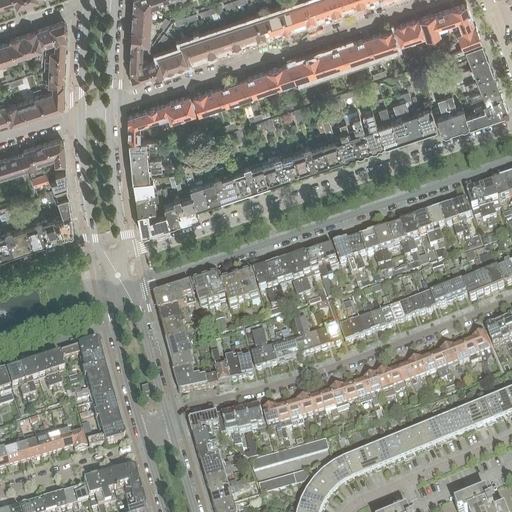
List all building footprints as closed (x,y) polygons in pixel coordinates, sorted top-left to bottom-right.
[(0,0),(0,2),(2,8),(15,4),(14,0),(0,0)] [(160,5),(159,1),(158,0),(133,0),(133,6),(152,8),(160,5)] [(305,21),(310,19),(303,0),(300,0),(301,2),(291,5),(297,22),(305,19),(305,21)] [(314,16),(322,13),(317,0),(306,0),(307,0),(306,0),(303,0),(310,19),(314,18),(314,16)] [(317,0),(322,13),(330,11),(330,13),(335,11),(330,0),(317,0)] [(338,8),(346,5),(344,0),(330,0),(335,11),(339,10),(338,8)] [(434,14),(438,27),(445,25),(445,23),(457,19),(460,29),(473,25),(465,3),(434,14)] [(297,22),(291,5),(281,8),(280,7),(278,7),(285,28),(289,26),(289,25),(297,22)] [(152,8),(133,6),(132,18),(149,20),(150,11),(152,11),(152,8)] [(285,28),(278,7),(275,8),(276,10),(266,13),(272,30),(280,28),(280,29),(285,28)] [(272,30),(266,13),(257,17),(256,15),(253,16),(260,36),(264,35),(264,33),(272,30)] [(419,18),(425,36),(438,31),(437,28),(438,27),(434,14),(433,14),(432,13),(419,18)] [(251,18),(242,22),(247,39),(255,36),(255,38),(260,36),(253,16),(251,16),(251,18)] [(148,32),(149,20),(132,18),(132,30),(148,32)] [(422,37),(425,36),(419,18),(406,22),(412,40),(414,39),(413,38),(421,35),(422,37)] [(51,25),(36,30),(36,31),(42,47),(54,44),(64,40),(65,39),(63,31),(66,30),(66,25),(63,21),(51,25)] [(240,41),(247,39),(242,22),(233,25),(232,23),(229,24),(236,45),(240,43),(240,41)] [(410,40),(412,40),(406,22),(393,26),(399,44),(402,43),(401,42),(409,39),(410,40)] [(231,47),(236,45),(229,24),(226,25),(227,27),(217,30),(223,47),(230,45),(231,47)] [(473,25),(460,29),(460,30),(456,31),(461,45),(479,38),(474,25),(473,25)] [(148,32),(132,30),(132,42),(142,43),(142,44),(150,44),(149,49),(149,54),(153,54),(154,43),(150,43),(150,41),(148,41),(148,32)] [(215,50),(223,47),(217,30),(208,33),(207,31),(204,32),(211,53),(215,52),(215,50)] [(391,30),(378,34),(384,52),(385,52),(385,50),(394,47),(394,49),(397,48),(391,30)] [(35,31),(22,36),(29,53),(30,53),(30,52),(41,48),(35,31)] [(202,35),(192,38),(198,55),(206,53),(206,55),(211,53),(204,32),(202,33),(202,35)] [(169,38),(163,34),(159,40),(165,44),(169,38)] [(378,34),(365,38),(372,57),(375,56),(374,54),(380,52),(380,53),(384,52),(378,34)] [(26,54),(29,53),(22,36),(10,40),(10,42),(15,56),(25,53),(26,54)] [(190,58),(198,55),(192,38),(183,42),(182,40),(179,41),(181,47),(186,62),(191,60),(190,58)] [(365,38),(353,42),(359,60),(361,60),(360,59),(369,56),(370,57),(372,57),(365,38)] [(48,66),(48,68),(63,69),(63,65),(64,56),(64,40),(54,44),(54,51),(49,51),(48,66)] [(16,58),(15,56),(10,42),(0,45),(0,53),(3,64),(6,63),(6,62),(16,58)] [(141,65),(142,44),(142,43),(132,42),(131,65),(141,65)] [(341,46),(347,65),(350,64),(349,62),(355,60),(356,62),(359,60),(353,42),(341,46)] [(465,50),(468,60),(485,53),(485,52),(483,49),(480,42),(453,52),(456,59),(465,56),(463,51),(465,50)] [(341,46),(328,50),(334,69),(336,68),(335,67),(344,64),(345,66),(347,65),(341,46)] [(186,62),(181,47),(179,48),(179,49),(169,52),(175,69),(187,64),(186,62)] [(444,53),(442,48),(430,52),(432,57),(444,53)] [(316,54),(322,73),(325,72),(324,70),(330,68),(331,70),(334,69),(328,50),(317,54),(316,54)] [(162,73),(175,69),(169,52),(160,55),(159,54),(156,56),(162,73)] [(475,78),(491,71),(489,65),(488,61),(486,58),(486,56),(485,53),(468,60),(473,71),(471,72),(469,67),(460,71),(458,72),(458,73),(452,75),(454,80),(462,77),(473,73),(475,77),(475,78)] [(320,74),(322,73),(316,54),(303,58),(310,76),(311,76),(311,75),(319,72),(320,74)] [(291,62),(297,81),(300,80),(300,79),(306,77),(310,76),(303,58),(291,62)] [(418,65),(417,60),(406,63),(408,68),(418,65)] [(295,82),(297,81),(291,62),(279,66),(285,85),(286,84),(285,83),(295,80),(295,82)] [(141,68),(144,79),(159,74),(155,63),(141,68)] [(437,79),(432,63),(426,65),(431,81),(437,79)] [(141,65),(131,65),(131,73),(129,74),(128,80),(132,83),(144,79),(141,68),(141,65)] [(44,66),(44,70),(48,71),(48,76),(47,86),(51,87),(51,92),(51,93),(54,93),(55,97),(62,98),(62,84),(63,80),(63,69),(48,68),(48,66),(44,66)] [(266,71),(273,89),(275,89),(274,87),(280,85),(281,86),(285,85),(279,66),(266,71)] [(270,90),(273,89),(266,71),(254,75),(260,93),(262,93),(261,91),(269,89),(270,90)] [(496,83),(492,71),(491,71),(475,78),(475,77),(460,82),(462,88),(477,83),(480,89),(496,83)] [(242,80),(248,97),(251,97),(250,95),(256,93),(256,95),(260,93),(254,75),(242,80)] [(390,77),(377,82),(378,86),(378,84),(381,82),(383,83),(387,85),(390,87),(393,86),(392,83),(390,77)] [(230,84),(236,102),(237,101),(236,100),(245,97),(246,98),(248,97),(242,80),(230,84)] [(380,90),(378,86),(377,82),(370,84),(372,91),(377,89),(380,90)] [(482,96),(484,101),(501,95),(496,83),(480,89),(480,90),(464,95),(466,101),(482,96)] [(232,103),(236,102),(230,84),(217,88),(223,106),(226,105),(225,104),(231,102),(232,103)] [(444,84),(440,85),(455,129),(461,128),(462,128),(466,127),(466,126),(468,126),(464,115),(462,108),(456,110),(451,95),(448,96),(444,84)] [(438,106),(430,109),(433,118),(435,117),(438,126),(440,132),(444,134),(447,133),(448,131),(455,129),(440,85),(435,87),(439,99),(436,100),(438,106)] [(365,91),(363,86),(346,92),(348,97),(365,91)] [(40,88),(36,89),(38,96),(43,113),(61,107),(62,98),(55,97),(54,93),(51,93),(51,92),(43,95),(40,88)] [(205,92),(211,110),(212,109),(212,108),(220,105),(221,107),(223,106),(217,88),(205,92)] [(35,97),(25,101),(30,117),(43,113),(38,96),(36,89),(33,90),(35,97)] [(208,111),(211,110),(205,92),(192,96),(198,114),(200,114),(200,112),(207,109),(208,111)] [(177,99),(183,116),(192,113),(192,114),(195,113),(189,95),(177,99)] [(491,118),(505,113),(506,109),(501,95),(484,101),(491,118)] [(338,102),(337,96),(330,98),(332,104),(338,102)] [(0,103),(1,106),(0,106),(0,124),(9,121),(4,105),(5,105),(2,97),(0,98),(0,103)] [(346,105),(344,98),(338,100),(340,107),(346,105)] [(376,125),(382,144),(383,144),(383,145),(385,144),(386,145),(389,144),(390,142),(396,140),(387,112),(383,98),(377,100),(380,108),(376,110),(381,124),(376,125)] [(398,103),(410,136),(416,134),(417,135),(420,134),(421,132),(423,131),(416,110),(415,110),(411,98),(406,100),(410,114),(404,116),(404,114),(408,112),(404,101),(398,103)] [(163,104),(163,105),(167,116),(169,122),(172,121),(171,120),(178,118),(179,119),(183,117),(183,116),(177,99),(163,104)] [(5,105),(4,105),(9,121),(9,124),(13,123),(30,117),(25,101),(8,106),(5,107),(5,105)] [(464,115),(468,126),(491,118),(484,101),(472,106),(474,111),(464,115)] [(387,112),(396,140),(398,139),(400,140),(403,139),(404,138),(410,136),(398,103),(393,104),(395,110),(387,112)] [(167,116),(163,105),(134,114),(138,126),(150,122),(151,126),(157,124),(156,120),(167,116)] [(416,110),(423,131),(428,129),(430,130),(433,129),(434,128),(436,127),(433,118),(430,109),(429,108),(422,110),(421,108),(416,110)] [(362,127),(369,148),(371,148),(372,149),(376,148),(377,146),(382,144),(376,125),(372,111),(367,113),(366,118),(369,122),(367,122),(369,125),(362,127)] [(127,139),(138,138),(138,126),(134,114),(127,117),(127,139)] [(363,151),(369,148),(362,127),(358,116),(351,118),(354,127),(352,128),(353,130),(348,132),(356,154),(358,153),(362,152),(363,151)] [(334,136),(328,118),(321,120),(316,122),(319,133),(324,131),(328,142),(322,144),(328,163),(329,163),(331,163),(334,162),(335,161),(341,159),(341,158),(334,136)] [(271,119),(263,121),(265,127),(269,137),(272,135),(271,131),(274,129),(271,119)] [(265,127),(263,121),(250,126),(252,132),(265,127)] [(339,135),(334,136),(341,158),(343,157),(344,158),(348,157),(349,155),(356,154),(348,132),(345,122),(338,125),(340,132),(338,132),(339,135)] [(223,146),(221,137),(214,139),(217,148),(223,146)] [(176,150),(172,138),(168,138),(169,151),(176,150)] [(59,139),(49,142),(54,158),(54,163),(64,163),(63,142),(59,139)] [(159,139),(128,141),(128,147),(129,153),(130,154),(148,152),(147,146),(159,145),(159,139)] [(207,153),(215,150),(211,139),(204,141),(207,153)] [(49,142),(35,147),(40,163),(54,158),(49,142)] [(291,155),(298,174),(300,173),(301,173),(304,172),(305,171),(310,169),(307,159),(312,157),(309,149),(310,148),(311,148),(311,145),(304,147),(302,143),(297,145),(299,152),(291,155)] [(328,163),(322,144),(311,148),(310,148),(309,149),(312,157),(307,159),(310,169),(321,165),(323,166),(327,165),(327,163),(328,163)] [(23,153),(27,167),(40,163),(35,147),(22,151),(23,153)] [(190,151),(188,147),(177,151),(179,155),(190,151)] [(130,167),(161,164),(161,158),(148,159),(148,152),(130,154),(130,155),(129,157),(130,160),(131,161),(131,162),(130,162),(130,167)] [(24,168),(27,167),(23,153),(20,154),(4,159),(9,175),(21,171),(23,178),(27,177),(25,170),(24,168)] [(277,169),(280,179),(297,175),(297,174),(298,174),(291,155),(281,158),(280,155),(278,156),(279,158),(278,158),(281,167),(277,169)] [(279,158),(278,156),(274,158),(275,160),(261,165),(267,183),(270,183),(271,183),(274,182),(275,181),(280,179),(277,169),(281,167),(278,158),(279,158)] [(0,177),(9,175),(4,159),(0,160),(0,177)] [(246,179),(250,189),(262,185),(263,186),(267,185),(267,183),(261,165),(252,168),(251,165),(249,159),(247,160),(250,168),(249,168),(252,177),(246,179)] [(231,175),(237,194),(240,193),(241,193),(245,192),(245,191),(250,189),(246,179),(252,177),(249,168),(250,168),(247,160),(242,161),(244,167),(245,170),(231,175)] [(133,179),(133,180),(151,178),(150,171),(162,170),(162,169),(167,169),(167,164),(162,165),(161,164),(130,167),(131,173),(132,173),(132,174),(131,175),(132,178),(133,179)] [(196,208),(201,206),(202,205),(204,206),(207,205),(208,203),(202,185),(197,186),(189,164),(182,166),(193,199),(196,208)] [(217,189),(220,199),(232,195),(233,196),(237,195),(237,194),(231,175),(226,177),(224,167),(219,168),(221,175),(219,176),(220,178),(219,178),(222,187),(217,189)] [(44,169),(30,174),(34,187),(44,184),(46,192),(65,185),(64,169),(60,171),(54,173),(56,178),(48,181),(47,176),(51,174),(49,169),(45,171),(44,169)] [(176,184),(174,176),(170,177),(172,187),(176,186),(178,193),(182,192),(180,183),(176,184)] [(202,185),(208,203),(210,202),(211,203),(215,202),(216,201),(220,199),(217,189),(222,187),(219,178),(220,178),(219,176),(215,177),(216,180),(202,185)] [(144,191),(154,190),(153,178),(151,178),(133,180),(133,181),(132,183),(132,186),(134,187),(135,199),(145,198),(144,191)] [(499,203),(511,199),(509,192),(511,190),(511,178),(493,185),(499,201),(499,203)] [(46,192),(45,192),(48,202),(55,200),(55,202),(57,201),(62,216),(70,214),(66,185),(65,185),(46,192)] [(492,186),(491,185),(488,186),(487,188),(479,190),(492,227),(493,227),(496,238),(500,236),(494,218),(498,217),(496,211),(501,209),(499,201),(493,185),(492,186)] [(157,189),(154,190),(144,191),(145,198),(135,199),(136,204),(135,206),(135,209),(136,210),(137,212),(156,209),(154,196),(158,195),(157,189)] [(492,227),(479,190),(468,193),(467,194),(467,195),(467,196),(469,202),(472,210),(475,218),(481,216),(483,222),(487,221),(489,228),(492,227)] [(15,196),(17,201),(26,198),(24,193),(15,196)] [(40,209),(37,198),(29,200),(33,211),(40,209)] [(196,208),(193,199),(182,203),(181,200),(179,200),(182,208),(176,211),(179,221),(191,217),(191,218),(197,217),(198,215),(198,214),(196,208)] [(175,223),(179,221),(176,211),(182,208),(179,200),(174,202),(176,205),(164,209),(166,214),(169,225),(170,224),(172,225),(175,224),(175,223)] [(472,218),(467,203),(465,203),(464,202),(461,203),(460,205),(453,207),(469,252),(482,248),(480,241),(470,244),(467,235),(470,234),(466,221),(472,218)] [(11,218),(7,207),(0,209),(0,211),(3,221),(11,218)] [(442,211),(440,211),(446,228),(452,225),(457,239),(460,238),(462,243),(465,253),(469,252),(453,207),(447,209),(445,208),(443,209),(442,211)] [(511,209),(509,210),(510,213),(503,215),(505,219),(511,216),(511,209)] [(157,211),(137,213),(140,233),(142,234),(144,234),(149,233),(149,232),(162,227),(159,217),(157,211)] [(439,230),(446,228),(440,211),(439,212),(438,211),(435,212),(434,214),(427,216),(442,259),(442,261),(446,260),(441,244),(444,243),(439,230)] [(54,219),(53,219),(59,237),(66,234),(68,234),(70,234),(71,233),(72,232),(72,231),(71,229),(72,228),(70,214),(62,216),(54,219)] [(168,225),(169,225),(166,214),(159,217),(162,227),(163,227),(165,227),(167,226),(168,225)] [(414,221),(419,236),(420,236),(426,234),(430,247),(434,246),(438,260),(442,259),(427,216),(421,218),(419,217),(416,218),(415,220),(414,220),(414,221)] [(57,239),(59,237),(53,219),(54,219),(53,217),(41,221),(41,219),(39,219),(43,232),(38,233),(41,243),(53,239),(54,240),(57,239)] [(36,245),(41,243),(38,233),(43,232),(39,219),(34,221),(35,223),(22,228),(29,248),(29,247),(31,247),(32,247),(35,246),(36,245)] [(421,239),(420,236),(419,236),(414,221),(413,221),(411,220),(408,221),(407,223),(401,225),(401,227),(415,270),(429,265),(426,257),(420,259),(418,253),(414,241),(421,239)] [(4,230),(0,231),(0,256),(1,257),(2,257),(5,256),(6,255),(11,253),(7,243),(13,241),(10,232),(12,231),(11,229),(11,228),(9,221),(2,223),(4,230)] [(412,271),(415,270),(401,227),(388,231),(393,248),(401,246),(405,258),(407,257),(410,265),(412,271)] [(22,228),(12,231),(10,232),(13,241),(7,243),(11,253),(23,249),(25,250),(28,249),(29,248),(22,228)] [(387,250),(393,248),(388,231),(387,231),(387,230),(381,232),(381,233),(374,236),(389,279),(393,277),(392,273),(395,272),(394,270),(387,250)] [(497,242),(495,235),(482,239),(484,247),(497,242)] [(363,239),(361,240),(366,257),(373,255),(380,274),(383,273),(385,280),(389,279),(374,236),(368,238),(367,236),(362,238),(363,239)] [(361,240),(349,244),(348,244),(361,283),(363,289),(371,287),(366,271),(361,259),(366,257),(361,240)] [(357,284),(361,283),(348,244),(349,244),(348,243),(334,247),(334,248),(340,266),(348,263),(353,277),(354,276),(357,284)] [(325,251),(319,253),(328,279),(334,277),(330,266),(337,264),(332,249),(331,249),(330,247),(324,249),(325,251)] [(476,252),(493,291),(498,289),(500,290),(502,289),(503,287),(504,287),(505,288),(505,287),(500,275),(497,270),(488,274),(487,270),(489,268),(484,255),(481,256),(479,251),(476,252)] [(483,276),(474,280),(481,297),(484,295),(486,296),(488,295),(489,293),(493,291),(476,252),(465,257),(468,264),(474,261),(478,273),(481,272),(483,276)] [(309,257),(306,258),(311,273),(319,270),(323,281),(324,286),(329,284),(328,279),(319,253),(314,255),(313,253),(308,255),(309,257)] [(506,272),(500,275),(505,287),(511,284),(511,270),(506,254),(499,257),(504,270),(505,270),(506,272)] [(306,277),(312,275),(311,273),(306,258),(306,256),(303,256),(300,257),(299,259),(292,261),(304,297),(312,294),(306,277)] [(472,281),(462,284),(467,297),(469,302),(470,301),(472,302),(474,300),(475,299),(481,297),(474,280),(468,264),(465,257),(460,259),(462,264),(467,277),(470,277),(472,281)] [(279,265),(285,284),(292,281),(298,299),(304,297),(292,261),(287,263),(285,262),(282,263),(281,264),(279,265)] [(444,269),(444,267),(443,264),(432,268),(434,273),(444,269)] [(266,270),(278,306),(286,303),(280,285),(285,284),(279,265),(278,265),(277,265),(274,266),(273,267),(266,270)] [(392,273),(393,277),(412,271),(410,265),(407,266),(407,265),(400,267),(400,269),(394,270),(395,272),(392,273)] [(253,274),(260,292),(266,290),(271,308),(278,306),(266,270),(261,271),(259,271),(256,272),(255,273),(253,274)] [(449,281),(456,301),(457,301),(459,302),(463,300),(463,298),(467,297),(462,284),(461,281),(457,270),(451,272),(454,279),(449,281)] [(244,277),(236,280),(244,306),(251,304),(251,303),(260,300),(252,275),(250,275),(249,274),(245,276),(244,277)] [(206,282),(215,307),(220,306),(219,303),(227,301),(226,300),(227,300),(222,284),(220,280),(219,279),(218,278),(217,278),(217,277),(216,278),(206,282)] [(425,280),(427,283),(435,309),(440,307),(442,308),(445,307),(445,305),(446,305),(440,289),(434,291),(429,279),(425,280)] [(230,310),(239,307),(240,308),(244,306),(236,280),(230,282),(228,282),(222,284),(227,300),(226,300),(227,301),(230,310)] [(439,285),(440,289),(446,305),(447,305),(448,306),(452,304),(452,302),(456,301),(449,281),(439,285)] [(194,288),(201,310),(208,307),(209,309),(215,307),(206,282),(200,284),(198,283),(195,284),(194,286),(193,286),(194,288)] [(419,297),(425,313),(426,313),(428,314),(431,312),(432,311),(435,309),(427,283),(422,285),(426,294),(419,297)] [(159,314),(179,308),(185,307),(196,304),(194,296),(191,286),(157,296),(156,297),(156,298),(155,298),(155,299),(155,300),(155,301),(158,314),(159,314)] [(374,295),(372,289),(363,292),(366,298),(374,295)] [(318,294),(321,302),(326,301),(323,292),(318,294)] [(408,298),(409,301),(415,317),(419,316),(421,316),(424,315),(425,313),(419,297),(413,299),(410,292),(409,292),(406,293),(408,298)] [(404,321),(399,305),(393,307),(390,298),(386,299),(395,325),(398,323),(400,325),(403,323),(404,321)] [(383,310),(379,312),(385,329),(385,328),(386,328),(388,329),(391,328),(392,326),(395,325),(386,299),(382,300),(384,305),(383,310)] [(339,326),(345,343),(346,344),(355,341),(343,306),(341,300),(331,303),(339,326)] [(327,301),(317,304),(319,311),(329,307),(327,301)] [(409,301),(399,305),(404,321),(406,321),(407,322),(411,320),(411,319),(415,317),(409,301)] [(350,303),(343,306),(355,341),(356,340),(356,339),(358,338),(360,339),(363,337),(364,336),(358,319),(353,321),(352,317),(355,316),(352,309),(355,308),(353,304),(351,305),(350,303)] [(295,310),(293,306),(281,310),(282,314),(295,310)] [(384,330),(385,329),(379,312),(375,313),(372,306),(366,308),(374,332),(379,331),(381,331),(384,330)] [(182,321),(179,308),(159,314),(160,315),(159,317),(160,320),(161,321),(162,326),(173,323),(174,329),(184,327),(186,326),(185,321),(182,321)] [(365,317),(358,319),(364,336),(365,335),(367,336),(370,335),(371,333),(374,332),(366,308),(363,309),(365,317)] [(251,309),(247,311),(251,324),(256,323),(251,309)] [(269,318),(282,314),(280,309),(268,313),(269,318)] [(247,326),(251,324),(247,311),(243,312),(247,326)] [(340,344),(342,344),(337,329),(330,331),(328,325),(327,320),(323,321),(321,315),(319,316),(325,332),(324,333),(327,341),(328,340),(331,348),(335,346),(337,347),(339,346),(340,344)] [(314,336),(320,352),(320,351),(331,348),(328,340),(327,341),(324,333),(325,332),(319,316),(316,317),(322,333),(314,336)] [(511,317),(509,319),(508,320),(502,323),(511,346),(511,317)] [(203,327),(200,318),(192,320),(195,329),(203,327)] [(228,332),(223,319),(215,322),(219,336),(228,332)] [(306,320),(299,323),(309,355),(315,353),(317,354),(319,353),(320,352),(314,336),(309,338),(308,336),(310,334),(306,320)] [(167,344),(187,339),(184,327),(174,329),(173,323),(162,326),(165,338),(164,339),(165,343),(167,343),(167,344)] [(292,337),(298,358),(301,358),(302,359),(304,358),(305,356),(309,355),(299,323),(294,324),(298,338),(301,339),(301,340),(296,342),(294,336),(292,337)] [(511,356),(511,355),(511,346),(502,323),(492,327),(491,327),(489,328),(488,329),(485,330),(492,347),(499,344),(499,345),(506,342),(507,344),(505,345),(510,356),(511,356)] [(276,365),(277,364),(272,349),(267,350),(266,349),(267,347),(264,333),(262,326),(254,328),(264,358),(266,368),(272,366),(274,367),(276,366),(276,365)] [(258,353),(251,355),(255,371),(257,370),(258,371),(261,370),(262,369),(266,368),(264,358),(254,328),(250,329),(252,336),(256,350),(257,351),(258,353)] [(290,361),(298,358),(292,337),(287,336),(286,333),(280,334),(283,345),(283,347),(285,353),(287,353),(290,361)] [(271,343),(277,364),(279,364),(281,365),(283,364),(285,362),(290,361),(287,353),(285,353),(283,347),(283,345),(280,334),(278,335),(276,335),(274,336),(275,339),(271,343)] [(478,337),(473,339),(473,340),(481,359),(482,362),(483,363),(485,363),(486,363),(490,357),(491,357),(493,357),(493,356),(484,334),(483,335),(482,335),(479,336),(478,337)] [(181,354),(191,351),(187,339),(167,344),(167,346),(166,347),(167,350),(169,351),(172,362),(182,359),(181,354)] [(463,344),(470,361),(471,363),(481,359),(473,340),(463,344)] [(81,359),(100,355),(98,348),(99,346),(98,343),(95,342),(60,353),(63,360),(80,356),(81,359)] [(231,383),(231,382),(226,362),(220,363),(218,353),(215,342),(210,343),(217,376),(219,386),(231,383)] [(209,353),(207,344),(199,345),(201,354),(209,353)] [(457,346),(452,348),(457,364),(458,364),(459,366),(470,361),(463,344),(462,344),(460,344),(458,345),(457,346)] [(254,376),(253,371),(249,356),(242,358),(239,347),(235,348),(242,379),(254,376)] [(441,351),(441,352),(447,368),(450,367),(457,364),(452,348),(451,347),(447,349),(445,349),(442,350),(441,351)] [(231,382),(242,379),(235,348),(230,349),(233,360),(226,362),(231,382)] [(175,375),(194,370),(195,370),(192,357),(195,356),(193,350),(191,351),(181,354),(182,359),(172,362),(173,368),(172,369),(175,373),(175,375)] [(431,356),(430,357),(436,373),(437,372),(440,380),(447,377),(449,383),(453,381),(447,368),(441,352),(436,354),(435,354),(432,355),(431,356)] [(57,374),(64,371),(59,355),(57,355),(56,355),(53,356),(52,357),(46,359),(58,394),(60,393),(58,387),(61,386),(57,374)] [(82,372),(84,379),(86,378),(94,376),(92,370),(104,367),(104,366),(102,356),(100,355),(81,359),(84,371),(82,372)] [(420,360),(419,360),(425,377),(436,373),(430,357),(428,357),(425,358),(424,359),(420,360)] [(33,364),(32,364),(37,380),(44,378),(48,390),(52,389),(58,407),(61,406),(58,394),(46,359),(39,362),(37,361),(34,363),(33,364)] [(409,364),(409,365),(420,394),(424,393),(420,384),(422,384),(420,379),(425,377),(419,360),(417,360),(415,361),(413,362),(409,364)] [(26,366),(18,368),(31,403),(34,402),(32,395),(34,394),(30,383),(37,380),(32,364),(31,364),(30,364),(26,365),(26,366)] [(489,377),(486,371),(484,364),(482,364),(480,365),(486,378),(489,377)] [(398,369),(403,385),(411,382),(413,387),(414,387),(418,395),(420,394),(409,365),(403,367),(402,367),(399,367),(398,369)] [(89,390),(109,385),(109,384),(109,382),(108,379),(107,378),(104,367),(92,370),(94,376),(86,378),(89,390)] [(31,403),(18,368),(13,370),(11,370),(8,371),(7,372),(6,373),(11,389),(17,387),(20,398),(25,397),(27,401),(24,402),(25,405),(26,406),(29,407),(31,413),(34,412),(31,403)] [(403,385),(398,369),(396,370),(395,369),(393,370),(392,371),(388,373),(387,372),(395,394),(401,392),(400,391),(405,389),(403,385)] [(196,379),(194,370),(175,375),(174,375),(179,392),(180,391),(183,393),(198,390),(196,379)] [(377,376),(375,376),(381,393),(382,393),(382,394),(389,391),(390,395),(391,394),(393,400),(397,399),(395,394),(387,372),(383,373),(381,373),(378,374),(377,376)] [(10,391),(4,373),(0,374),(0,403),(13,400),(10,391)] [(79,385),(77,376),(69,378),(71,387),(79,385)] [(219,386),(217,376),(211,378),(202,380),(202,378),(196,379),(198,390),(219,386)] [(381,393),(375,376),(373,376),(371,376),(370,378),(364,380),(365,381),(364,381),(370,397),(371,396),(374,408),(380,406),(376,394),(381,393)] [(354,384),(353,385),(358,401),(359,400),(360,405),(368,402),(366,398),(370,397),(364,381),(359,383),(358,382),(355,383),(354,384)] [(342,387),(341,388),(347,404),(358,401),(353,385),(352,385),(351,384),(349,385),(348,387),(343,388),(342,387)] [(93,403),(113,398),(112,396),(113,394),(112,391),(111,391),(109,385),(89,390),(81,392),(82,394),(76,395),(75,389),(71,390),(73,401),(91,397),(93,403)] [(147,387),(141,389),(143,396),(144,398),(149,397),(148,394),(149,394),(147,387)] [(347,404),(341,388),(337,389),(336,389),(333,390),(332,391),(331,391),(331,392),(330,392),(337,413),(349,409),(347,404)] [(322,395),(319,396),(324,412),(330,410),(333,420),(339,418),(337,413),(330,392),(326,394),(325,393),(322,394),(322,395)] [(310,398),(308,398),(313,415),(315,415),(318,425),(321,424),(319,418),(325,416),(324,412),(319,396),(318,395),(315,396),(315,397),(310,399),(310,398)] [(504,420),(511,416),(511,411),(505,395),(495,399),(504,420)] [(107,419),(117,416),(114,404),(115,402),(114,399),(113,398),(93,403),(95,411),(79,415),(82,424),(90,422),(89,416),(93,415),(94,417),(94,416),(105,413),(107,419)] [(298,403),(297,403),(301,418),(302,418),(313,415),(308,398),(307,398),(304,399),(303,400),(297,402),(298,403)] [(494,424),(504,420),(495,399),(485,403),(494,424)] [(301,418),(297,403),(293,404),(291,403),(289,404),(288,405),(285,406),(292,427),(304,423),(302,418),(301,418)] [(475,407),(484,428),(494,424),(485,403),(475,407)] [(276,407),(275,408),(284,439),(284,440),(288,439),(285,429),(292,427),(285,406),(284,406),(281,406),(280,407),(276,409),(276,407)] [(248,411),(246,411),(251,431),(252,431),(252,430),(258,429),(258,430),(260,430),(261,435),(263,442),(268,441),(260,407),(253,409),(251,409),(249,409),(248,411)] [(465,411),(474,432),(484,428),(475,407),(465,411)] [(265,411),(263,411),(268,430),(276,428),(280,440),(284,439),(275,408),(271,409),(269,409),(266,410),(265,411)] [(236,413),(234,414),(239,434),(246,433),(247,437),(246,437),(250,453),(244,454),(244,456),(248,459),(257,457),(251,431),(246,411),(241,412),(240,412),(236,412),(236,413)] [(384,421),(380,411),(375,413),(379,423),(384,421)] [(455,415),(464,436),(474,432),(465,411),(455,415)] [(101,433),(121,428),(120,426),(121,424),(120,421),(118,420),(117,416),(107,419),(105,413),(94,416),(94,417),(95,422),(98,421),(101,433)] [(239,434),(234,414),(229,415),(228,414),(224,415),(223,416),(218,418),(221,432),(222,437),(225,437),(235,434),(239,454),(244,456),(244,454),(239,434)] [(445,420),(454,440),(464,436),(455,415),(445,420)] [(40,416),(29,419),(31,425),(39,422),(39,421),(41,420),(40,416)] [(207,419),(211,433),(221,432),(218,418),(216,417),(207,419)] [(378,421),(376,417),(365,421),(367,425),(378,421)] [(207,419),(191,422),(190,425),(194,438),(211,433),(207,419)] [(435,424),(444,445),(454,440),(445,420),(435,424)] [(42,424),(44,429),(52,454),(56,453),(58,454),(61,453),(62,451),(63,451),(58,434),(50,437),(46,423),(42,424)] [(434,449),(444,445),(435,424),(425,428),(434,449)] [(122,433),(121,428),(101,433),(102,438),(87,442),(89,450),(104,446),(123,441),(125,437),(124,433),(122,433)] [(424,453),(434,449),(425,428),(415,432),(424,453)] [(41,435),(35,436),(41,457),(42,457),(43,458),(47,457),(48,455),(52,454),(44,429),(40,430),(41,435)] [(64,433),(58,434),(63,451),(65,451),(68,450),(69,449),(73,448),(69,432),(69,431),(64,433)] [(73,448),(73,449),(75,453),(79,452),(82,452),(84,451),(86,450),(87,450),(82,432),(73,435),(72,431),(69,432),(73,448)] [(194,438),(198,453),(214,448),(212,440),(214,440),(213,437),(217,436),(218,438),(222,437),(221,432),(211,433),(194,438)] [(414,457),(424,453),(415,432),(405,436),(414,457)] [(40,458),(41,457),(35,436),(24,440),(30,460),(35,459),(36,460),(40,459),(40,458)] [(404,461),(414,457),(405,436),(395,440),(404,461)] [(19,446),(15,447),(20,464),(22,464),(25,463),(26,462),(30,460),(24,440),(23,440),(23,437),(17,439),(19,446)] [(385,444),(394,465),(404,461),(395,440),(385,444)] [(320,442),(323,452),(328,451),(326,441),(320,442)] [(317,454),(323,452),(320,442),(314,444),(317,454)] [(308,446),(311,455),(317,454),(314,444),(308,446)] [(394,465),(385,444),(370,450),(379,471),(394,465)] [(305,457),(311,455),(308,446),(303,447),(305,457)] [(19,464),(20,464),(15,447),(4,450),(9,467),(13,466),(15,466),(18,466),(19,464)] [(214,448),(198,453),(202,465),(211,462),(213,468),(224,464),(223,459),(221,460),(217,447),(214,448)] [(297,449),(300,459),(305,457),(303,447),(297,449)] [(294,460),(300,459),(297,449),(291,451),(294,460)] [(4,450),(0,451),(0,470),(0,471),(3,470),(4,468),(9,467),(4,450)] [(370,450),(365,453),(355,457),(364,478),(379,471),(370,450)] [(285,452),(288,462),(294,460),(291,451),(285,452)] [(282,464),(288,462),(285,452),(280,454),(282,464)] [(274,455),(277,465),(282,464),(280,454),(274,455)] [(271,467),(277,465),(274,455),(268,457),(271,467)] [(262,459),(265,469),(271,467),(268,457),(262,459)] [(345,461),(354,482),(364,478),(355,457),(345,461)] [(259,470),(265,469),(262,459),(256,460),(259,470)] [(259,470),(256,460),(251,462),(253,472),(259,470)] [(207,482),(207,483),(226,477),(224,471),(231,469),(230,468),(237,466),(236,461),(229,463),(224,464),(213,468),(211,462),(202,465),(205,477),(205,478),(205,479),(205,480),(205,481),(206,481),(207,482)] [(354,482),(345,461),(334,467),(333,467),(329,470),(342,488),(345,486),(354,482)] [(119,472),(123,487),(138,483),(134,471),(131,469),(119,472)] [(315,483),(332,498),(338,491),(342,488),(329,470),(324,474),(315,483)] [(120,488),(123,487),(119,472),(103,477),(108,494),(111,504),(116,502),(117,505),(120,505),(116,491),(121,490),(120,488)] [(304,472),(298,474),(301,484),(305,483),(309,477),(305,475),(304,472)] [(301,484),(298,474),(293,476),(296,486),(301,484)] [(293,476),(287,477),(290,487),(296,486),(293,476)] [(108,494),(103,477),(96,479),(103,506),(111,504),(108,494)] [(230,490),(226,477),(207,483),(207,484),(207,485),(207,486),(207,487),(208,488),(209,489),(211,496),(230,490)] [(290,487),(287,477),(282,479),(284,489),(290,487)] [(105,511),(103,506),(96,479),(83,482),(85,488),(88,499),(91,509),(97,508),(97,511),(105,511)] [(282,479),(276,481),(279,490),(284,489),(282,479)] [(279,490),(276,481),(270,482),(273,492),(279,490)] [(270,482),(265,484),(267,494),(273,492),(270,482)] [(126,499),(141,495),(138,483),(123,487),(125,493),(124,493),(126,499)] [(326,505),(332,498),(315,483),(307,493),(326,505)] [(262,495),(267,494),(265,484),(259,485),(262,495)] [(211,496),(210,496),(212,503),(212,504),(212,505),(212,506),(213,506),(213,507),(214,507),(214,508),(215,510),(215,509),(234,504),(232,496),(235,496),(234,495),(239,493),(239,492),(244,490),(243,486),(237,488),(230,490),(211,496)] [(82,511),(81,505),(88,503),(84,489),(82,489),(81,488),(78,489),(77,491),(73,492),(78,511),(82,511)] [(78,511),(73,492),(62,495),(66,509),(72,508),(72,511),(78,511)] [(319,511),(322,511),(326,505),(307,493),(301,504),(319,511)] [(491,505),(486,493),(455,506),(457,511),(506,511),(505,509),(501,511),(497,502),(491,505)] [(62,495),(51,498),(55,511),(67,511),(66,509),(62,495)] [(145,507),(141,495),(126,499),(129,511),(144,508),(143,507),(145,507)] [(55,511),(51,498),(41,501),(44,511),(55,511)] [(44,511),(41,501),(30,504),(32,511),(44,511)]
